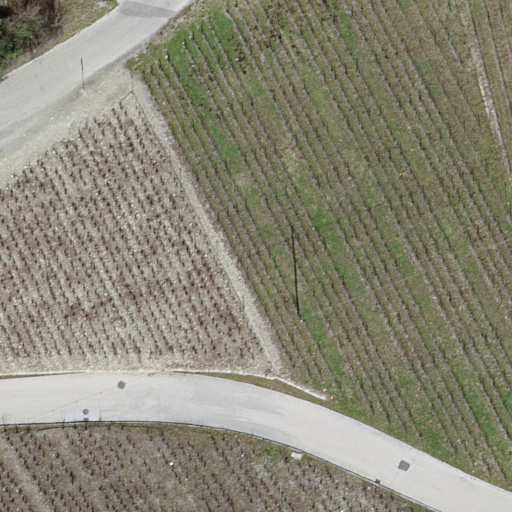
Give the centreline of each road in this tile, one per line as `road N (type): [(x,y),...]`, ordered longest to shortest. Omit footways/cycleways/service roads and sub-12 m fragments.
road 1 (unclassified): [(0,412),(251,402),(496,511)]
road 2 (unclassified): [(157,0),(50,79),(0,103)]
